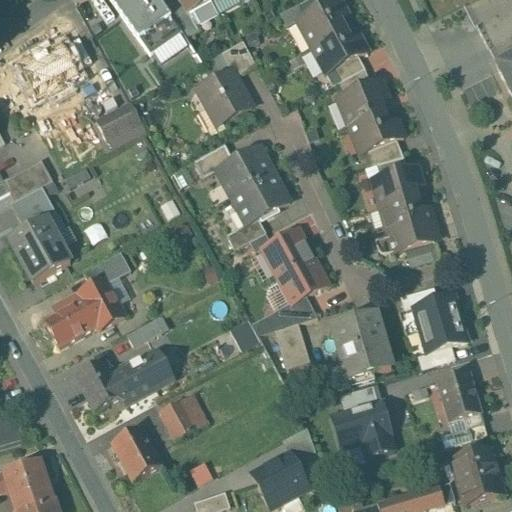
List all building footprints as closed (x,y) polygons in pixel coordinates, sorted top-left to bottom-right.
[(179,35),(154,0),(111,0),(110,1),(149,56),(153,53),(179,35)] [(207,0),(177,0),(179,2),(187,16),(210,3),(207,0)] [(324,0),(311,0),(297,8),(304,20),(328,7),(324,0)] [(179,2),(164,11),(185,39),(196,33),(187,16),(179,2)] [(304,20),(297,24),(311,50),(344,32),(339,22),(346,18),(337,2),(328,7),(304,20)] [(344,32),(311,50),(325,77),(333,73),(357,59),(366,55),(357,39),(350,43),(344,32)] [(179,35),(153,53),(166,72),(194,57),(179,35)] [(242,45),(219,57),(229,75),(231,75),(234,81),(255,69),(242,45)] [(78,80),(60,47),(31,63),(29,60),(16,68),(35,104),(48,96),(51,101),(67,92),(64,87),(78,80)] [(511,58),(496,67),(511,98),(511,58)] [(357,59),(333,73),(339,85),(364,72),(357,59)] [(339,85),(338,86),(344,99),(371,88),(364,72),(339,85)] [(229,75),(197,93),(207,112),(213,114),(220,128),(251,111),(234,81),(231,75),(229,75)] [(344,99),(337,102),(348,130),(384,116),(379,104),(386,102),(380,85),(344,99)] [(130,106),(95,124),(105,144),(141,125),(130,106)] [(384,116),(348,130),(360,158),(366,155),(396,143),(402,140),(395,124),(388,127),(384,116)] [(396,143),(366,155),(372,169),(375,168),(402,160),(396,143)] [(224,148),(192,166),(202,183),(215,176),(215,175),(233,165),(224,148)] [(233,165),(215,175),(215,176),(221,186),(225,187),(231,198),(228,200),(229,201),(273,177),(259,151),(233,165)] [(402,160),(375,168),(379,181),(406,173),(402,160)] [(40,163),(3,184),(15,206),(41,192),(52,185),(40,163)] [(379,181),(372,183),(380,212),(417,201),(413,190),(421,188),(416,171),(406,173),(379,181)] [(273,177),(229,201),(244,229),(245,230),(258,223),(289,206),(273,177)] [(15,206),(10,209),(17,221),(48,204),(41,192),(15,206)] [(417,201),(380,212),(388,241),(393,240),(428,230),(433,228),(428,211),(420,213),(417,201)] [(48,204),(17,221),(24,234),(45,222),(46,224),(57,218),(48,204)] [(24,234),(8,242),(32,286),(69,266),(60,249),(58,249),(45,224),(46,224),(45,222),(24,234)] [(258,223),(245,230),(244,229),(225,239),(233,254),(265,237),(258,223)] [(428,230),(393,240),(397,253),(432,243),(428,230)] [(295,231),(260,250),(266,262),(273,274),(287,267),(309,255),(295,231)] [(309,255),(273,274),(290,307),(291,308),(305,300),(327,288),(309,255)] [(119,256),(82,277),(89,290),(103,283),(106,287),(130,275),(119,256)] [(106,287),(103,283),(89,290),(78,296),(78,297),(80,296),(97,329),(96,330),(98,334),(123,320),(106,287)] [(78,297),(53,311),(57,317),(44,324),(58,350),(96,330),(97,329),(80,296),(78,297)] [(454,299),(413,311),(417,325),(426,357),(467,345),(461,324),(454,299)] [(305,300),(291,308),(290,307),(273,316),(282,332),(297,328),(317,322),(305,300)] [(374,318),(332,330),(347,384),(390,372),(374,318)] [(154,324),(126,339),(133,352),(161,337),(154,324)] [(282,332),(273,334),(285,373),(309,366),(297,328),(282,332)] [(158,353),(114,377),(122,391),(119,392),(123,399),(122,400),(126,408),(173,382),(158,353)] [(104,364),(74,381),(94,416),(122,400),(123,399),(119,392),(122,391),(114,377),(110,371),(108,372),(104,364)] [(420,375),(400,381),(407,406),(427,400),(420,375)] [(468,376),(436,385),(448,426),(463,422),(466,433),(482,428),(479,417),(480,417),(468,376)] [(190,399),(158,416),(174,445),(205,427),(190,399)] [(382,406),(331,421),(340,453),(362,447),(367,462),(394,454),(390,439),(391,438),(382,406)] [(15,417),(0,421),(0,450),(23,444),(15,417)] [(140,430),(110,446),(131,485),(161,469),(140,430)] [(312,446),(289,458),(296,471),(317,460),(312,446)] [(490,453),(450,465),(462,507),(503,495),(490,453)] [(289,458),(252,478),(271,511),(307,492),(296,471),(289,458)] [(38,465),(0,478),(0,497),(10,494),(16,511),(37,511),(52,507),(38,465)] [(196,487),(211,481),(205,465),(190,470),(196,487)] [(443,504),(453,502),(450,484),(440,486),(443,504)] [(438,489),(408,498),(412,511),(426,511),(443,507),(438,489)] [(224,496),(194,507),(195,511),(226,511),(230,511),(224,496)] [(408,497),(377,507),(378,511),(412,511),(408,498),(408,497)]
